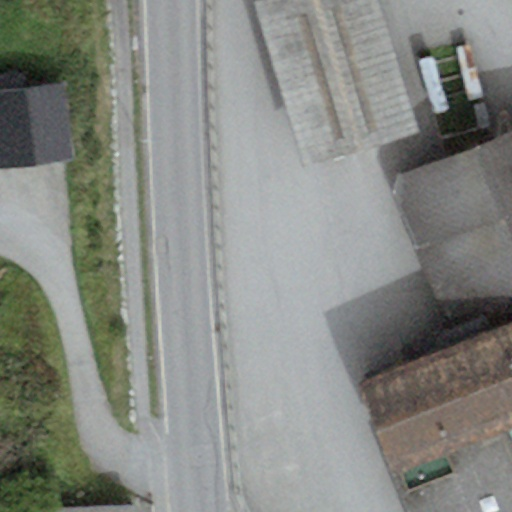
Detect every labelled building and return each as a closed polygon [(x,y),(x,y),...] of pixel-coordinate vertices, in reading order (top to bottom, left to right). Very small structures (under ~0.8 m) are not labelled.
[(379,0),(263,0),(255,3),(305,169),(421,134),(379,0)] [(65,82),(0,91),(0,171),(76,160),(65,82)] [(511,130),(392,180),(459,343),(511,321),(511,130)] [(362,384),(401,478),(511,432),(511,321),(459,343),(362,384)] [(415,511),(511,511),(511,432),(401,478),(415,511)]
